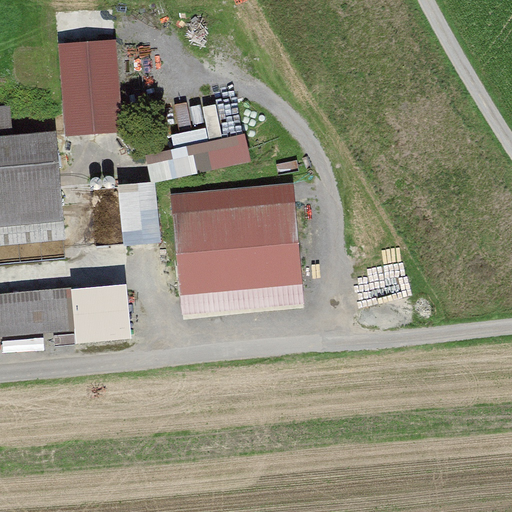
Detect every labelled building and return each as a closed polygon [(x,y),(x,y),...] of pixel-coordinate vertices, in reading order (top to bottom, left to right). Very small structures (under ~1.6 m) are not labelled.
[(62,42),(67,136),(125,132),(120,39),(62,42)] [(149,153),(155,182),(255,162),(249,133),(149,153)] [(0,247),(67,240),(55,134),(0,138),(0,247)] [(160,181),(122,183),(125,245),(163,243),(160,181)] [(174,217),(180,298),(301,289),(296,208),(174,217)] [(73,291),(0,297),(0,340),(79,334),(73,291)]
